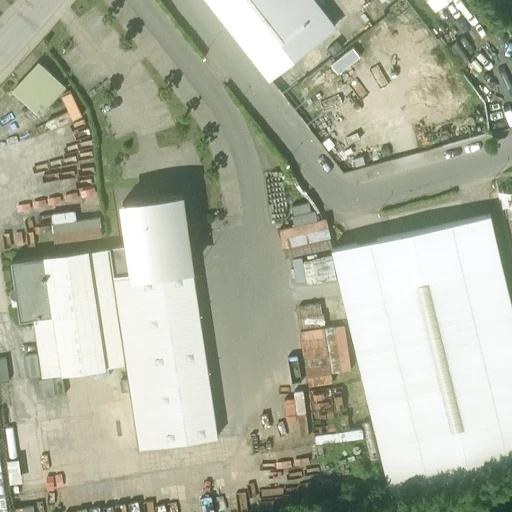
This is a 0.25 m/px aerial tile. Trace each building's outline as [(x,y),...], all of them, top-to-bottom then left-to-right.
[(332,28),(310,0),(208,0),(269,78),(332,28)] [(38,62),(22,80),(40,96),(56,78),(38,62)] [(144,199),(123,202),(129,245),(188,236),(182,194),(160,197),(160,196),(144,198),(144,199)] [(107,216),(83,217),(82,209),(60,210),(61,239),(108,237),(107,216)] [(511,307),(491,212),(332,248),(390,510),(511,481),(511,307)] [(129,245),(108,247),(124,369),(136,456),(217,445),(188,236),(129,245)] [(84,251),(50,255),(49,254),(44,255),(44,256),(53,316),(33,319),(42,380),(124,369),(108,247),(90,250),(90,249),(84,250),(84,251)] [(44,256),(11,260),(15,285),(13,287),(11,289),(10,291),(10,294),(12,296),(14,297),(17,298),(20,321),(33,319),(53,316),(44,256)] [(39,380),(36,356),(24,358),(28,382),(39,380)] [(6,361),(0,361),(0,385),(9,384),(6,361)]
